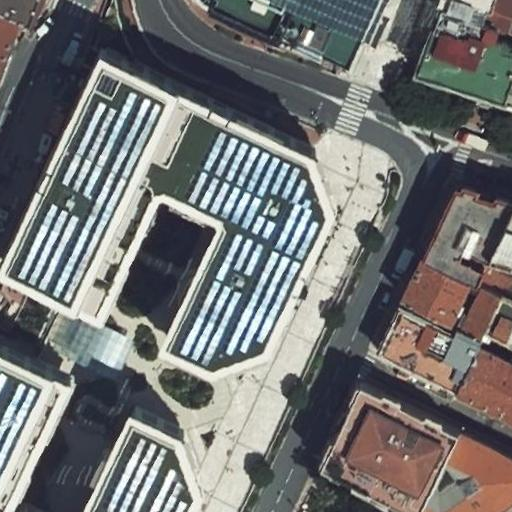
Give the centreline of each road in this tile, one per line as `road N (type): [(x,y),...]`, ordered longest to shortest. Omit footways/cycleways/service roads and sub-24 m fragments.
road 1 (primary): [(179,0),(0,383)]
road 2 (primary): [(48,332),(207,0)]
road 3 (secondary): [(511,156),(359,96),(292,82)]
road 4 (secondary): [(292,82),(406,147),(421,171),(422,192)]
road 5 (residential): [(348,354),(511,431)]
road 6 (secondary): [(422,192),(348,354)]
road 7 (secondary): [(348,354),(277,511)]
road 8 (residential): [(0,206),(59,50)]
road 9 (primary): [(0,488),(48,332)]
road 10 (secondary): [(292,82),(195,46),(160,0)]
